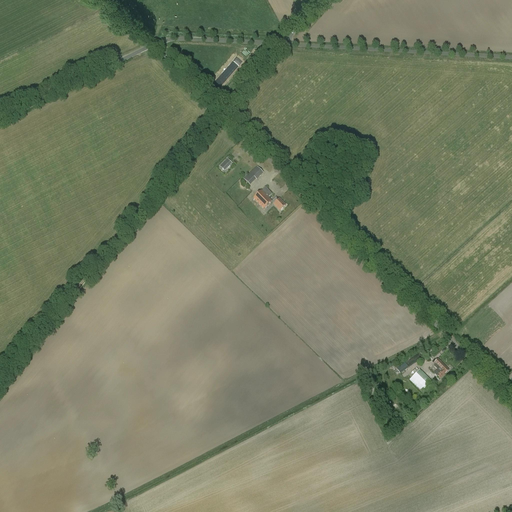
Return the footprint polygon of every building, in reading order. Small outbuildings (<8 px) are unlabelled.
[(231,64),(235,67),(240,61),(236,58),(231,64)] [(221,86),(227,80),(221,74),(215,81),(221,86)] [(215,81),(212,84),(217,89),(220,86),(215,81)] [(225,172),(232,165),(227,160),(220,167),(225,172)] [(257,167),(250,173),(244,179),(250,186),(256,180),(257,180),(263,174),(257,167)] [(265,188),(262,191),(268,198),(272,195),(265,188)] [(268,198),(262,191),(253,199),(263,210),(271,203),(272,202),(268,198)] [(272,202),(271,203),(273,205),(280,211),(286,206),(279,199),(278,200),(276,198),(272,202)] [(417,361),(421,358),(419,354),(397,369),(400,374),(417,362),(417,361)] [(440,380),(449,371),(437,360),(434,363),(442,371),(436,376),(440,380)] [(422,394),(433,383),(419,371),(409,381),(422,394)]
